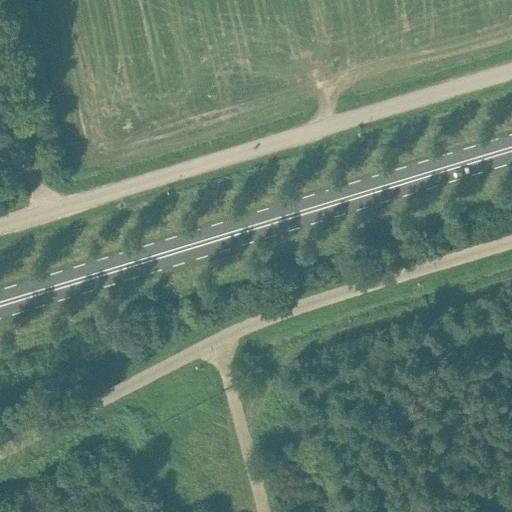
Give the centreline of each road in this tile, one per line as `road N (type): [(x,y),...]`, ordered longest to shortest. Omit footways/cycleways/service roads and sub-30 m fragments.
road 1 (unclassified): [(0,450),(236,331),(511,243)]
road 2 (unclassified): [(0,235),(511,76)]
road 3 (primary): [(0,302),(511,146)]
road 4 (unknown): [(263,511),(229,367),(236,331)]
